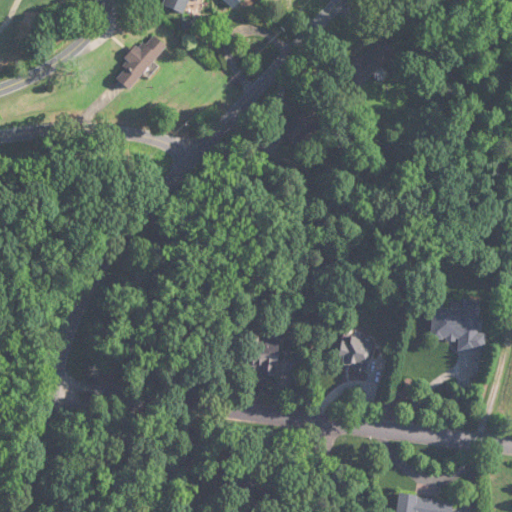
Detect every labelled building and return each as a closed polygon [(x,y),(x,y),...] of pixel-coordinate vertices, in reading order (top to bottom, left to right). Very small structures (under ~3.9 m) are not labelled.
[(163,0),(161,5),(184,14),(189,0),(195,0),(197,1),(197,0),(163,0)] [(240,0),(224,0),(233,8),(240,0)] [(115,76),(130,89),(167,46),(152,33),(115,76)] [(359,88),(396,53),(382,37),(344,73),(359,88)] [(280,131),(295,146),(321,119),(307,105),(280,131)] [(432,308),(431,339),(458,340),(458,350),(485,351),(486,333),(479,333),(480,300),(463,300),(462,309),(432,308)] [(259,375),(276,376),(280,337),(250,335),(247,366),(260,368),(259,375)] [(349,342),(342,340),(336,362),(367,370),(374,342),(351,336),(349,342)] [(451,511),(453,501),(399,494),(395,511),(451,511)]
